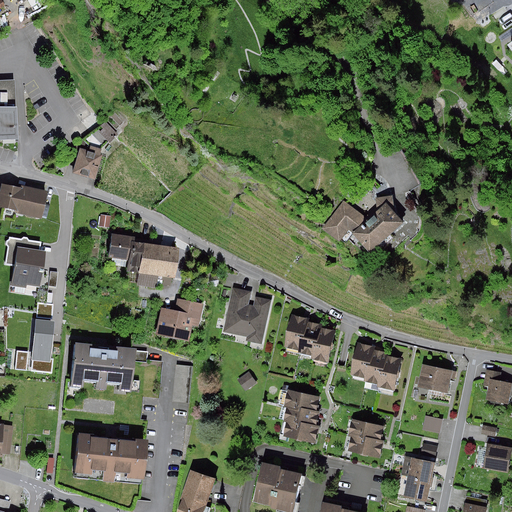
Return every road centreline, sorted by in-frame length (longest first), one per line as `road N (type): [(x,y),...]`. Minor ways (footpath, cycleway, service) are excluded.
road 1 (residential): [(475,354),(348,319),(145,214),(0,167)]
road 2 (residential): [(475,354),(442,511)]
